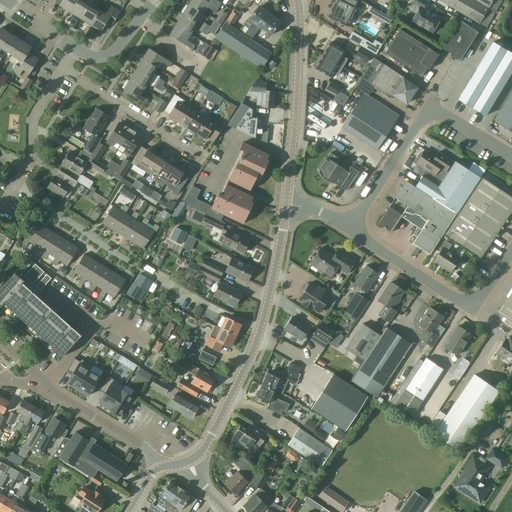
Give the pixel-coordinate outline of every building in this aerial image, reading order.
[(70,12),(77,0),(62,0),(59,5),(70,12)] [(83,0),(77,0),(70,12),(80,18),(90,4),(91,0),(86,0),(85,1),(83,0)] [(97,1),(96,0),(91,0),(90,4),(80,18),(90,25),(100,10),(95,7),(98,1),(97,1)] [(191,0),(190,2),(188,4),(204,13),(207,7),(215,12),(221,3),(216,0),(191,0)] [(359,0),(336,0),(328,17),(335,21),(334,22),(338,24),(339,22),(347,26),(357,6),(352,4),(354,0),(358,0),(360,1),(360,0),(359,0)] [(410,23),(431,35),(442,17),(426,8),(429,3),(428,2),(423,0),(414,0),(412,5),(418,9),(410,23)] [(436,0),(478,24),(492,0),(436,0)] [(197,23),(204,13),(188,4),(182,14),(197,23)] [(100,10),(90,25),(101,32),(107,22),(112,25),(120,12),(111,6),(106,14),(100,10)] [(259,28),(270,14),(259,6),(249,20),(253,23),(249,29),(251,30),(246,37),(249,38),(251,40),(259,28)] [(392,19),(370,6),(366,11),(389,24),(392,19)] [(221,11),(215,20),(221,24),(227,14),(221,11)] [(249,38),(246,37),(231,27),(238,16),(232,12),(225,23),(215,38),(239,54),(249,39),(249,38)] [(191,34),(197,23),(182,14),(176,25),(191,34)] [(270,14),(259,28),(270,36),(280,22),(270,14)] [(32,18),(21,17),(20,24),(31,26),(32,18)] [(478,34),(459,22),(441,49),(450,55),(449,57),(457,62),(458,60),(460,61),(478,34)] [(187,40),(191,34),(176,25),(173,29),(171,28),(168,33),(170,34),(169,35),(192,49),(195,45),(187,40)] [(31,27),(29,30),(39,37),(41,33),(31,27)] [(0,47),(2,49),(11,35),(0,28),(0,47)] [(427,69),(429,70),(439,55),(400,30),(385,53),(422,77),(427,69)] [(348,38),(376,55),(382,45),(375,40),(373,44),(352,31),(348,38)] [(437,32),(433,38),(441,44),(445,38),(437,32)] [(12,55),(21,41),(11,35),(2,49),(12,55)] [(272,54),(249,39),(239,54),(263,70),(272,54)] [(23,61),(28,53),(31,47),(21,41),(12,55),(22,61),(23,61)] [(348,59),(344,56),(347,51),(330,42),(322,55),(343,68),(348,59)] [(511,53),(493,42),(458,99),(486,116),(511,73),(511,53)] [(199,45),(195,51),(201,55),(205,49),(199,45)] [(209,60),(215,49),(210,46),(204,56),(209,60)] [(355,54),(368,62),(372,55),(360,48),(355,54)] [(142,59),(157,69),(161,62),(169,67),(172,63),(149,49),(142,59)] [(23,61),(22,61),(19,66),(15,73),(19,76),(23,69),(29,74),(39,59),(28,53),(23,61)] [(338,75),(343,68),(322,55),(314,69),(331,78),(334,73),(338,75)] [(391,98),(392,96),(394,93),(403,80),(404,78),(374,58),(355,87),(369,96),(373,88),(390,99),(391,98)] [(154,74),(157,69),(142,59),(136,69),(151,78),(157,82),(163,86),(165,83),(159,79),(159,78),(154,74)] [(154,85),(157,82),(151,78),(136,69),(129,80),(144,89),(147,84),(151,86),(154,85)] [(176,80),(182,84),(188,73),(182,69),(176,80)] [(263,81),(258,78),(249,90),(258,91),(256,105),(261,106),(273,108),(275,92),(263,91),(264,83),(262,83),(263,81)] [(26,91),(32,82),(27,79),(21,88),(26,91)] [(140,95),(144,89),(129,80),(123,90),(146,104),(148,100),(140,95)] [(179,88),(182,84),(176,80),(173,85),(179,88)] [(403,80),(394,93),(392,96),(405,105),(416,88),(403,80)] [(331,81),(326,89),(337,95),(341,87),(331,81)] [(511,92),(494,121),(511,131),(511,92)] [(169,116),(178,122),(189,104),(174,95),(164,111),(170,114),(169,116)] [(159,113),(166,103),(160,100),(154,110),(159,113)] [(394,124),(359,101),(355,108),(349,104),(345,109),(351,113),(342,127),(377,150),(394,124)] [(252,109),(241,103),(228,126),(261,140),(263,119),(251,118),(252,109)] [(187,128),(196,113),(192,110),(194,106),(189,104),(178,122),(187,128)] [(92,154),(98,144),(101,140),(96,136),(108,117),(95,109),(83,129),(92,134),(83,148),(92,154)] [(196,133),(208,115),(203,112),(201,116),(196,113),(187,128),(196,133)] [(208,115),(196,133),(206,140),(207,138),(213,142),(221,130),(214,126),(215,125),(210,121),(212,118),(208,115)] [(402,122),(395,137),(401,140),(408,125),(402,122)] [(121,145),(130,130),(119,123),(107,143),(113,146),(115,142),(121,145)] [(227,127),(224,134),(231,138),(235,131),(227,127)] [(130,130),(121,145),(126,149),(123,153),(129,157),(141,137),(130,130)] [(82,148),(84,144),(72,136),(69,140),(82,148)] [(228,180),(248,190),(254,179),(257,181),(269,159),(267,158),(269,155),(242,142),(239,149),(243,150),(228,180)] [(100,145),(94,154),(92,157),(97,161),(105,148),(100,145)] [(146,173),(157,154),(147,148),(139,163),(144,166),(142,170),(146,173)] [(418,160),(416,163),(426,170),(435,175),(440,167),(446,171),(452,161),(438,152),(435,157),(425,150),(423,153),(422,152),(420,153),(419,154),(418,155),(417,157),(417,159),(418,160)] [(78,157),(70,152),(63,165),(79,175),(87,162),(90,164),(92,159),(81,152),(78,157)] [(157,175),(167,160),(157,154),(146,173),(150,176),(153,172),(157,175)] [(347,172),(325,158),(318,168),(320,169),(319,172),(319,173),(321,176),(321,177),(323,178),(324,179),(326,181),(328,182),(330,183),(332,184),(333,184),(334,184),(335,184),(337,184),(347,190),(359,172),(351,167),(347,172)] [(106,168),(93,160),(90,165),(103,174),(106,168)] [(123,177),(131,164),(125,160),(117,173),(123,177)] [(164,184),(176,165),(167,160),(157,175),(155,179),(164,184)] [(447,172),(446,171),(440,167),(435,175),(426,170),(422,176),(415,187),(456,214),(456,215),(481,177),(456,161),(455,163),(453,162),(447,172)] [(176,165),(164,184),(169,187),(168,188),(178,194),(188,177),(184,174),(186,171),(176,165)] [(399,166),(395,171),(408,179),(411,174),(399,166)] [(48,188),(63,198),(64,196),(67,198),(77,182),(59,170),(48,188)] [(88,170),(83,174),(88,179),(93,174),(88,170)] [(373,181),(377,173),(372,171),(368,179),(373,181)] [(511,197),(481,177),(456,215),(444,233),(481,257),(511,210),(511,197)] [(395,198),(408,206),(402,216),(422,230),(413,244),(429,254),(456,214),(415,187),(406,181),(395,198)] [(254,194),(229,182),(224,191),(220,189),(212,206),(196,198),(201,189),(192,185),(183,201),(206,213),(221,220),(223,215),(243,224),(255,200),(251,198),(254,194)] [(122,186),(118,192),(123,195),(127,190),(122,186)] [(107,190),(103,195),(107,198),(113,189),(110,187),(108,191),(107,190)] [(395,198),(378,224),(391,232),(402,216),(408,206),(395,198)] [(180,201),(174,211),(181,215),(187,206),(182,202),(180,201)] [(114,230),(125,213),(128,208),(125,206),(121,211),(113,206),(102,222),(114,230)] [(162,212),(160,214),(169,219),(171,215),(163,210),(162,212)] [(136,218),(139,215),(134,212),(131,218),(125,213),(114,230),(125,237),(136,218)] [(206,213),(203,221),(221,230),(225,222),(221,220),(206,213)] [(149,220),(145,217),(142,222),(136,218),(125,237),(134,243),(145,226),(149,220)] [(35,245),(46,228),(37,222),(26,240),(25,239),(22,245),(26,247),(29,241),(35,245)] [(152,231),(145,226),(134,243),(144,249),(154,232),(156,233),(159,228),(155,226),(152,231)] [(46,252),(56,234),(46,228),(35,245),(31,251),(35,253),(39,247),(46,252)] [(176,228),(171,239),(181,243),(186,232),(176,228)] [(232,248),(243,253),(249,241),(229,231),(226,236),(222,234),(218,241),(222,243),(221,246),(231,251),(232,248)] [(56,258),(66,240),(56,234),(46,252),(42,257),(45,259),(49,254),(56,258)] [(451,245),(441,238),(434,249),(440,252),(434,261),(450,272),(460,258),(448,250),(451,245)] [(66,240),(56,258),(52,264),(55,266),(59,260),(68,265),(78,248),(66,240)] [(334,256),(321,248),(311,263),(331,277),(337,267),(347,274),(355,261),(338,250),(334,256)] [(82,277),(93,260),(84,254),(73,271),(72,270),(68,276),(72,279),(76,273),(82,277)] [(247,282),(253,268),(232,258),(226,271),(247,282)] [(92,283),(103,266),(93,260),(82,277),(78,283),(82,285),(86,279),(92,283)] [(201,267),(220,277),(224,271),(205,260),(201,267)] [(217,283),(220,277),(201,267),(190,261),(186,269),(197,274),(198,273),(217,283)] [(60,266),(56,272),(64,277),(68,271),(60,266)] [(103,289),(113,272),(103,266),(92,283),(88,289),(93,292),(96,286),(103,289)] [(366,292),(378,275),(366,266),(354,284),(366,292)] [(113,272),(103,289),(95,301),(100,303),(107,292),(115,297),(125,280),(113,272)] [(138,301),(151,281),(140,273),(127,293),(138,301)] [(14,274),(0,289),(0,301),(1,302),(6,307),(8,305),(12,309),(28,291),(18,283),(20,280),(14,274)] [(235,306),(241,293),(220,282),(214,296),(235,306)] [(389,322),(396,311),(392,309),(404,291),(391,282),(379,301),(385,305),(379,315),(389,322)] [(312,308),(319,312),(326,302),(328,301),(333,305),(332,307),(340,294),(327,285),(323,291),(311,283),(309,286),(307,284),(303,290),(305,291),(299,300),(303,302),(302,304),(311,310),(312,308)] [(28,291),(12,309),(16,312),(14,314),(20,320),(38,300),(28,291)] [(511,320),(511,292),(499,312),(511,320)] [(355,320),(368,301),(356,293),(343,312),(355,320)] [(38,300),(20,320),(26,325),(28,323),(32,327),(47,309),(38,300)] [(216,320),(219,315),(201,307),(195,320),(201,323),(199,327),(206,330),(212,318),(216,320)] [(432,346),(438,337),(432,333),(443,317),(430,308),(419,325),(426,329),(420,338),(432,346)] [(47,309),(32,327),(36,330),(34,332),(40,338),(57,318),(47,309)] [(142,315),(151,320),(148,325),(157,330),(163,319),(145,309),(142,315)] [(284,329),(301,340),(311,325),(301,319),(299,321),(293,316),(284,329)] [(221,329),(236,336),(241,325),(226,317),(221,329)] [(57,318),(40,338),(46,343),(48,341),(52,344),(67,327),(57,318)] [(170,321),(162,336),(167,338),(174,324),(170,321)] [(327,343),(335,330),(322,322),(314,335),(327,343)] [(364,361),(381,335),(363,323),(346,349),(364,361)] [(458,355),(471,335),(457,326),(442,349),(447,352),(449,349),(458,355)] [(67,327),(52,344),(56,348),(54,350),(61,356),(78,336),(67,327)] [(381,335),(364,361),(389,378),(411,344),(387,327),(381,335)] [(218,351),(222,343),(230,347),(236,336),(221,329),(215,340),(208,337),(205,344),(218,351)] [(511,337),(510,336),(507,340),(506,339),(497,353),(511,363),(511,361),(511,337)] [(157,353),(162,344),(157,341),(152,350),(157,353)] [(304,353),(315,357),(319,349),(308,344),(304,353)] [(198,359),(200,356),(183,347),(181,351),(198,360),(198,359)] [(200,356),(198,359),(212,366),(216,358),(203,351),(200,356)] [(72,373),(67,382),(77,389),(89,370),(80,363),(81,362),(75,358),(67,370),(72,373)] [(425,358),(412,378),(395,404),(413,415),(442,369),(425,358)] [(463,359),(453,375),(459,379),(469,363),(463,359)] [(130,361),(127,367),(133,371),(137,365),(130,361)] [(140,368),(137,374),(142,377),(145,371),(140,368)] [(207,391),(214,378),(199,369),(192,383),(207,391)] [(89,370),(77,389),(81,391),(80,393),(84,396),(86,394),(88,396),(94,386),(99,390),(105,380),(89,370)] [(367,377),(369,374),(364,370),(360,377),(373,385),(375,381),(367,377)] [(166,372),(163,379),(171,383),(174,377),(166,372)] [(262,384),(276,390),(281,378),(267,372),(262,384)] [(295,377),(286,373),(283,379),(292,383),(295,377)] [(333,374),(311,408),(345,430),(367,396),(333,374)] [(498,392),(473,375),(432,435),(457,453),(498,392)] [(156,377),(151,386),(165,394),(170,385),(156,377)] [(195,397),(199,389),(180,378),(175,386),(195,397)] [(105,393),(99,402),(109,409),(121,390),(105,380),(99,390),(105,393)] [(273,397),(276,390),(262,384),(257,396),(270,402),(268,408),(281,414),(282,410),(286,412),(289,404),(273,397)] [(382,387),(376,392),(379,396),(385,391),(382,387)] [(121,390),(109,409),(120,416),(126,407),(131,410),(138,400),(121,390)] [(0,412),(3,414),(9,402),(0,397),(0,412)] [(191,419),(198,406),(184,398),(177,410),(191,419)] [(20,431),(34,407),(23,400),(16,411),(22,415),(14,428),(20,431)] [(211,413),(214,409),(204,404),(202,408),(211,413)] [(34,407),(20,431),(25,434),(33,421),(38,424),(44,413),(34,407)] [(8,418),(5,423),(9,425),(15,414),(11,412),(8,418)] [(42,430),(35,442),(42,446),(50,434),(57,439),(65,425),(54,418),(46,432),(42,430)] [(428,426),(432,428),(436,421),(432,419),(428,426)] [(267,434),(250,423),(247,429),(241,425),(232,439),(249,449),(253,442),(259,446),(267,434)] [(32,447),(35,442),(42,430),(42,429),(36,425),(26,443),(32,447)] [(314,431),(306,426),(303,431),(300,428),(289,444),(321,466),(332,450),(311,436),(314,431)] [(341,441),(345,434),(338,429),(333,435),(341,441)] [(127,465),(76,432),(71,440),(67,437),(66,438),(64,437),(54,454),(89,476),(92,478),(94,475),(98,469),(117,481),(127,465)] [(25,455),(29,448),(22,444),(18,450),(25,455)] [(294,461),(299,454),(289,448),(285,455),(294,461)] [(502,469),(508,459),(493,449),(487,459),(502,469)] [(19,465),(21,461),(14,457),(15,455),(9,452),(6,458),(19,465)] [(240,455),(233,461),(242,470),(244,469),(251,476),(255,471),(240,455)] [(469,491),(467,494),(480,503),(490,487),(481,481),(489,467),(473,457),(457,483),(469,491)] [(0,470),(2,472),(4,473),(8,466),(0,461),(0,470)] [(270,473),(273,466),(266,463),(263,471),(270,473)] [(260,488),(269,475),(261,469),(252,482),(260,488)] [(235,494),(247,482),(237,472),(225,484),(235,494)] [(102,480),(94,475),(92,478),(89,476),(85,482),(90,485),(92,481),(98,486),(102,480)] [(165,509),(180,488),(171,481),(161,495),(162,497),(159,501),(161,503),(159,505),(165,509)] [(19,489),(25,492),(28,486),(25,485),(22,483),(19,489)] [(342,511),(348,503),(326,487),(320,496),(342,511)] [(180,488),(165,509),(169,511),(187,511),(192,506),(196,499),(190,495),(180,488)] [(249,511),(261,511),(267,507),(269,505),(272,500),(261,488),(243,506),(249,511)] [(21,498),(25,492),(19,489),(16,494),(21,498)] [(93,493),(89,490),(80,504),(82,505),(78,511),(97,511),(104,500),(100,498),(102,496),(94,491),(93,493)] [(417,511),(427,500),(415,491),(399,511),(417,511)] [(32,497),(37,500),(39,501),(42,496),(35,492),(32,497)] [(269,508),(266,511),(284,511),(294,498),(287,493),(279,506),(278,504),(274,510),(269,508)] [(276,495),(273,501),(281,503),(283,497),(276,495)] [(0,510),(2,511),(9,511),(15,502),(5,496),(0,504),(0,510)] [(329,511),(323,507),(306,496),(303,500),(320,511),(319,511),(308,511),(307,511),(329,511)] [(34,505),(37,500),(32,497),(29,502),(34,505)] [(23,511),(25,508),(15,502),(9,511),(23,511)]
